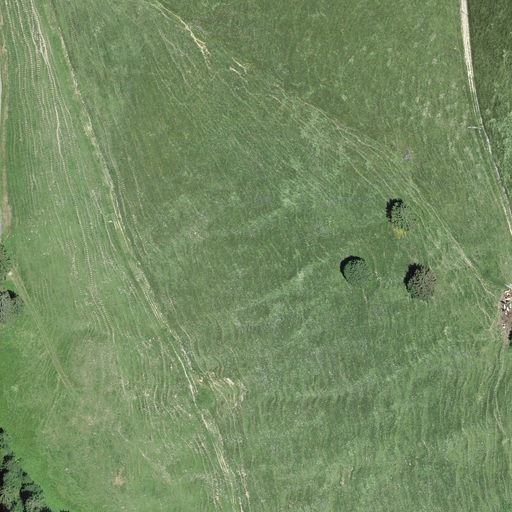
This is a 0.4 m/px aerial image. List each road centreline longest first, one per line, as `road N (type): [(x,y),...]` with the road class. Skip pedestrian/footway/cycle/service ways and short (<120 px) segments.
road 1 (track): [(232,511),(176,351),(116,235),(46,0)]
road 2 (track): [(511,221),(485,153),(463,47),(464,0)]
